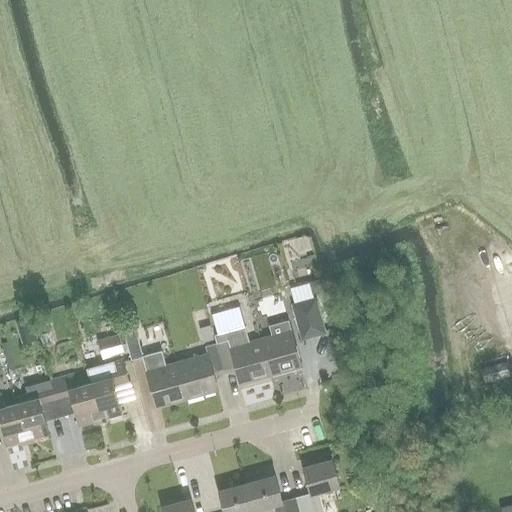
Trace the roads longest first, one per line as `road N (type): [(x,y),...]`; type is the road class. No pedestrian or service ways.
road 1 (residential): [(118,469),(314,413)]
road 2 (residential): [(0,504),(118,469)]
